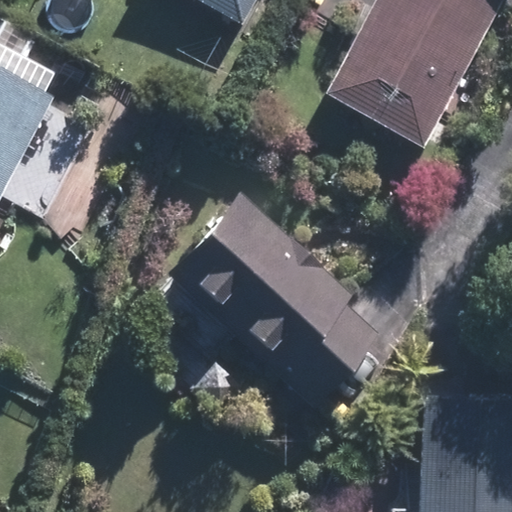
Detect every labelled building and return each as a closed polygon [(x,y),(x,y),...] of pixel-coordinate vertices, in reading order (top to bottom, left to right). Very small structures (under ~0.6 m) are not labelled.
[(220,0),(245,13),(251,0),(220,0)] [(506,0),(379,0),(331,96),(431,147),(506,0)] [(0,198),(58,84),(0,54),(0,198)] [(383,324),(239,187),(163,267),(307,404),(383,324)] [(258,390),(213,346),(174,386),(220,430),(258,390)] [(511,511),(511,391),(420,388),(415,511),(511,511)]
